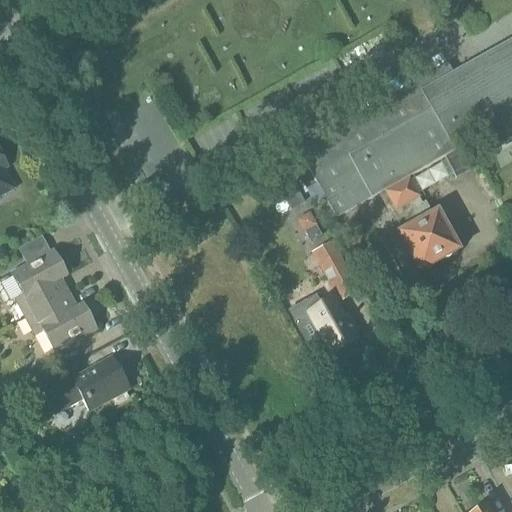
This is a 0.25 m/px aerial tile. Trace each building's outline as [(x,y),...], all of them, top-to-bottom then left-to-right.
[(415,95),(302,159),(316,184),(318,187),(324,198),(325,201),(335,218),(371,198),(378,194),(389,214),(396,210),(405,225),(408,223),(410,227),(399,233),(399,235),(381,245),(401,280),(402,282),(420,272),(457,251),(436,215),(433,217),(424,201),(422,202),(409,178),(444,159),(456,180),(471,171),(460,150),(486,135),(493,149),(495,151),(511,141),(511,52),(457,83),(452,75),(415,95)] [(0,197),(14,190),(2,168),(6,166),(0,155),(0,197)] [(292,182),(281,188),(294,211),(305,205),(292,182)] [(24,319),(68,295),(60,281),(67,277),(53,252),(11,275),(24,299),(16,304),(24,319)] [(340,256),(319,268),(338,305),(359,293),(340,256)] [(68,295),(24,319),(33,334),(41,330),(54,354),(96,331),(82,306),(75,309),(68,295)] [(288,313),(296,326),(310,351),(323,343),(331,356),(334,355),(335,358),(347,351),(346,348),(356,342),(352,334),(356,331),(347,315),(344,317),(335,300),(321,307),(315,298),(288,313)] [(111,358),(43,395),(32,401),(41,417),(52,410),(55,416),(82,401),(89,413),(112,401),(114,406),(127,399),(124,393),(129,391),(111,358)] [(48,378),(42,367),(23,378),(28,389),(48,378)] [(27,387),(21,378),(11,383),(16,393),(27,387)] [(20,511),(27,511),(38,506),(26,484),(10,493),(20,511)] [(33,511),(56,511),(51,502),(33,511)]
